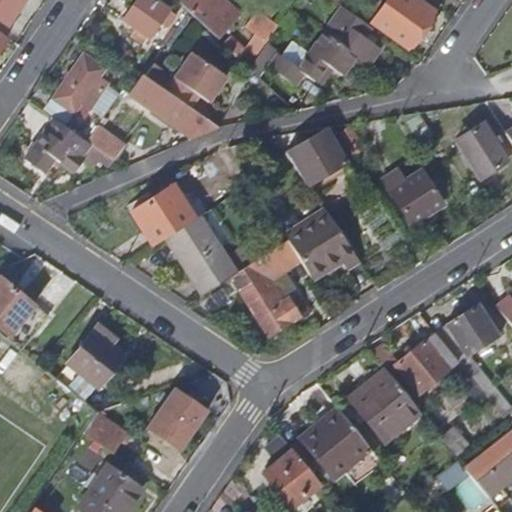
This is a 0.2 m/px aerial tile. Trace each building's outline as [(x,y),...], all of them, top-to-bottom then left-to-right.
[(0,0),(0,20),(8,26),(25,0),(0,0)] [(136,0),(122,21),(148,38),(167,10),(163,7),(168,0),(136,0)] [(176,0),(190,12),(219,39),(240,15),(224,0),(176,0)] [(386,0),(371,22),(408,48),(433,11),(416,0),(386,0)] [(373,29),(340,6),(339,8),(296,68),(278,55),(269,67),(295,86),(303,75),(312,82),(323,67),(339,77),(341,76),(354,58),(368,67),(380,49),(366,39),(367,37),(373,29)] [(250,68),(279,27),(256,11),(245,28),(257,36),(248,49),(232,40),(227,47),(250,68)] [(154,64),(145,77),(197,113),(206,100),(215,107),(233,81),(198,56),(183,80),(180,81),(154,64)] [(85,57),(55,99),(74,112),(80,104),(88,109),(105,85),(98,80),(103,71),(85,57)] [(193,139),(219,128),(197,113),(145,77),(142,74),(128,94),(130,95),(193,139)] [(64,126),(74,112),(55,99),(53,98),(52,98),(44,109),(64,126)] [(417,113),(401,116),(418,143),(431,135),(417,113)] [(87,142),(64,126),(53,118),(24,159),(43,173),(54,159),(74,173),(84,159),(81,157),(89,143),(87,142)] [(104,118),(97,127),(101,130),(107,121),(104,118)] [(480,179),(508,161),(483,123),(455,141),(479,179),(480,179)] [(97,127),(87,142),(89,143),(115,161),(124,146),(101,130),(97,127)] [(341,134),(354,155),(364,148),(351,128),(341,134)] [(286,153),(313,193),(321,188),(316,180),(346,159),(326,131),(286,153)] [(280,144),(277,140),(269,146),(271,151),(273,150),(275,150),(277,148),(277,147),(280,144)] [(242,189),(250,183),(227,147),(218,153),(242,189)] [(413,226),(445,206),(423,172),(406,183),(398,171),(383,180),(413,226)] [(153,246),(165,237),(195,219),(173,185),(131,212),(153,246)] [(359,261),(323,208),(284,234),(287,240),(301,261),(312,278),(340,261),(346,269),(359,261)] [(210,209),(198,217),(218,249),(231,241),(210,209)] [(195,219),(165,237),(203,295),(230,277),(234,274),(249,264),(240,250),(225,259),(218,249),(198,217),(195,219)] [(301,261),(287,240),(249,264),(234,274),(230,277),(269,337),(299,316),(287,298),(284,300),(283,300),(271,281),(301,261)] [(0,334),(17,348),(34,327),(24,318),(33,305),(0,279),(0,334)] [(511,298),(510,297),(497,307),(511,325),(511,298)] [(434,332),(458,361),(471,350),(498,328),(474,300),(434,332)] [(97,325),(68,363),(98,387),(122,356),(107,345),(113,336),(97,325)] [(458,361),(434,332),(395,364),(418,393),(458,361)] [(458,361),(508,422),(511,419),(511,400),(471,350),(458,361)] [(43,369),(36,363),(26,376),(38,387),(36,390),(85,430),(97,413),(98,412),(65,386),(43,369)] [(420,413),(384,370),(371,381),(376,388),(354,406),(384,443),(420,413)] [(194,428),(206,411),(197,405),(202,398),(190,390),(185,397),(172,388),(152,418),(144,429),(177,453),(194,428)] [(369,448),(337,408),(300,438),(332,478),(369,448)] [(85,430),(83,433),(112,453),(120,442),(124,445),(129,437),(125,434),(126,432),(98,412),(97,413),(85,430)] [(443,435),(458,456),(470,447),(455,427),(443,435)] [(511,431),(465,469),(488,497),(503,485),(502,484),(511,475),(511,431)] [(321,484),(293,450),(263,475),(291,509),(321,484)] [(126,511),(142,489),(107,465),(79,506),(87,511),(126,511)]
